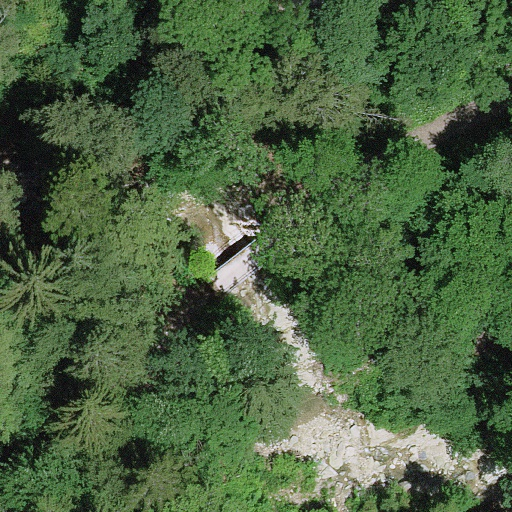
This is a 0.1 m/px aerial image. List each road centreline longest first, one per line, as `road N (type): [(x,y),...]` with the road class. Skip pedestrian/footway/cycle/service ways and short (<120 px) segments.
road 1 (track): [(155,379),(162,345),(184,319),(279,240),(416,151),(511,104)]
road 2 (track): [(155,379),(156,429),(182,511)]
